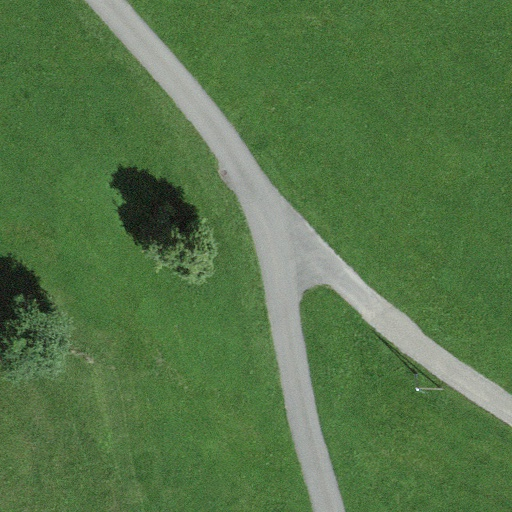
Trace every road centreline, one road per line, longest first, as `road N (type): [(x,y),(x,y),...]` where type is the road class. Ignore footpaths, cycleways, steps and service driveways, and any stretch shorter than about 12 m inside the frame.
road 1 (track): [(279,232),(511,410)]
road 2 (track): [(104,0),(218,127),(279,232)]
road 3 (track): [(331,511),(301,417),(279,232)]
